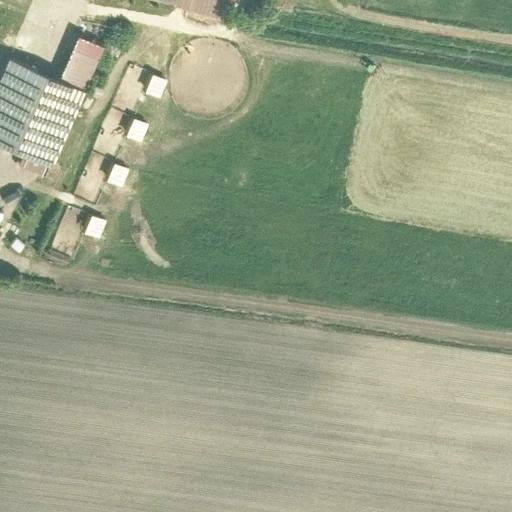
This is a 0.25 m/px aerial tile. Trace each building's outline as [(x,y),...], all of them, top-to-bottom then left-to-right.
[(78,83),(13,54),(0,83),(0,139),(44,159),(78,83)] [(145,87),(160,94),(167,76),(152,70),(145,87)] [(140,138),(148,120),(134,114),(126,132),(140,138)] [(74,193),(96,202),(113,158),(91,150),(74,193)] [(108,178),(122,183),(129,165),(115,159),(108,178)] [(99,234),(106,217),(91,211),(85,228),(99,234)]
